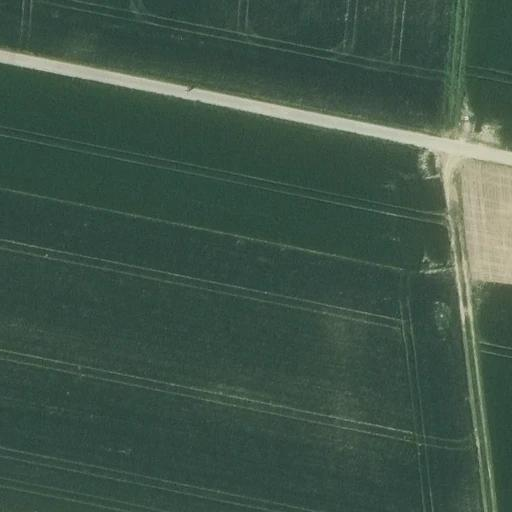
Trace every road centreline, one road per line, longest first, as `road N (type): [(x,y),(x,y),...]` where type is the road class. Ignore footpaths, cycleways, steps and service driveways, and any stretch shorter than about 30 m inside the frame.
road 1 (track): [(480,511),(439,147)]
road 2 (track): [(453,0),(439,147)]
